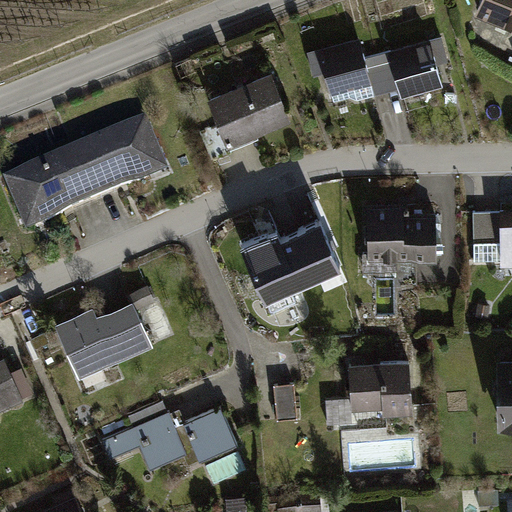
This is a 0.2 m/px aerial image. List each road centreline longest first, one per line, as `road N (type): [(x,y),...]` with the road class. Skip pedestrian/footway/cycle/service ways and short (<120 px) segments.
road 1 (residential): [(511,156),(315,164),(0,298)]
road 2 (tertiary): [(263,0),(0,104)]
